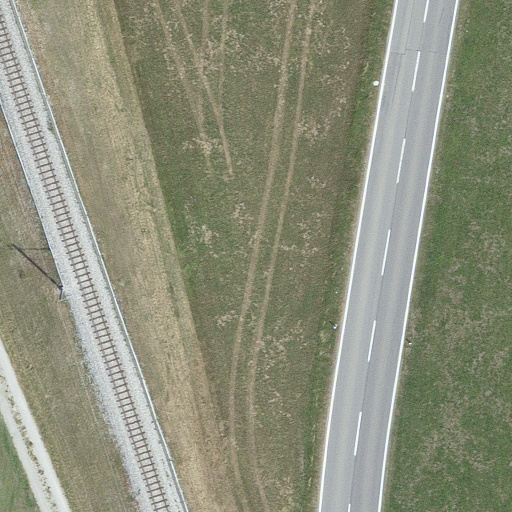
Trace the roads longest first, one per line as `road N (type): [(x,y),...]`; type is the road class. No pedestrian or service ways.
road 1 (primary): [(428,0),(349,511)]
road 2 (track): [(0,378),(53,511)]
